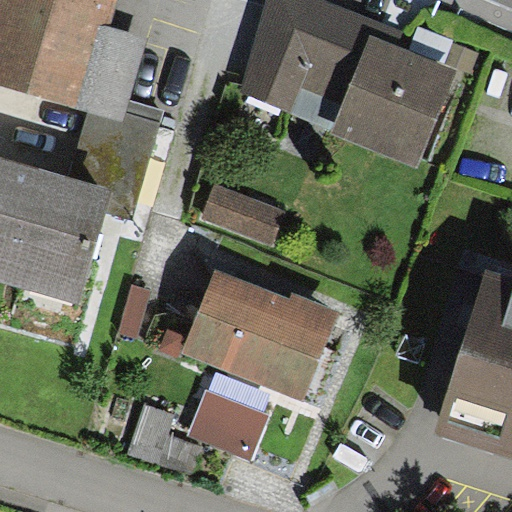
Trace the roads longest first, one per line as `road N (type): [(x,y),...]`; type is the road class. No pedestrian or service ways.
road 1 (unknown): [(259,0),(163,213)]
road 2 (residential): [(0,452),(191,511)]
